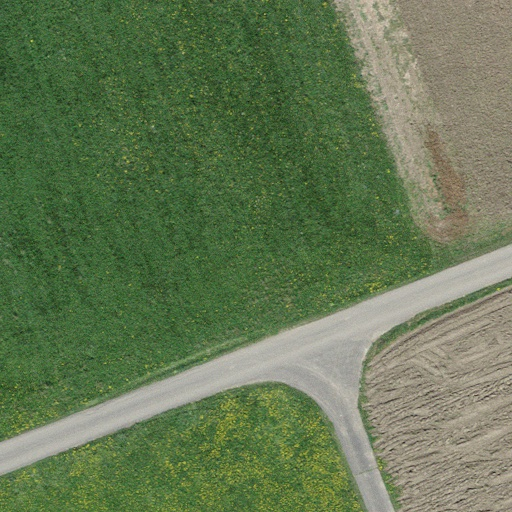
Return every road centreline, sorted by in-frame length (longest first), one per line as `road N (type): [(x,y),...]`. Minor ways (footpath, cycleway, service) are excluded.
road 1 (unclassified): [(511,260),(0,460)]
road 2 (track): [(377,511),(308,340)]
